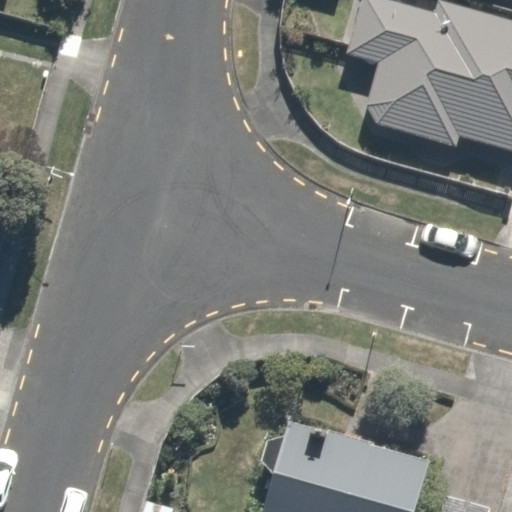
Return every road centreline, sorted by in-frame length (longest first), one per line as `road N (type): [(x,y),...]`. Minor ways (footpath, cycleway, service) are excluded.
road 1 (residential): [(511,307),(124,200)]
road 2 (residential): [(32,511),(124,200)]
road 3 (residential): [(124,200),(180,0)]
